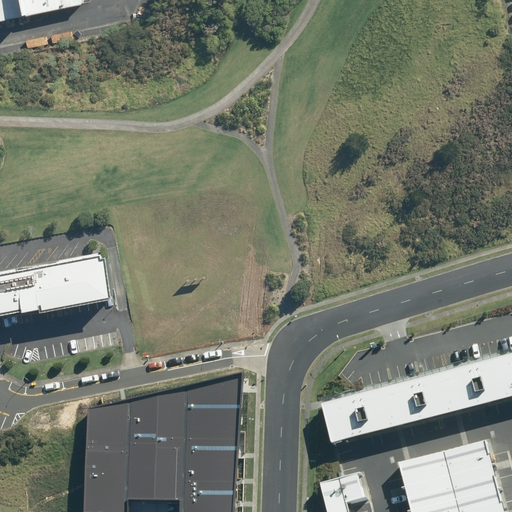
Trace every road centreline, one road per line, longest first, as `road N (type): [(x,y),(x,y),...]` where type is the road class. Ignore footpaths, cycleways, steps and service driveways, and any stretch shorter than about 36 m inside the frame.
road 1 (residential): [(0,395),(23,398),(228,357),(292,362)]
road 2 (residential): [(511,269),(333,324),(292,362)]
road 3 (residential): [(292,362),(279,511)]
